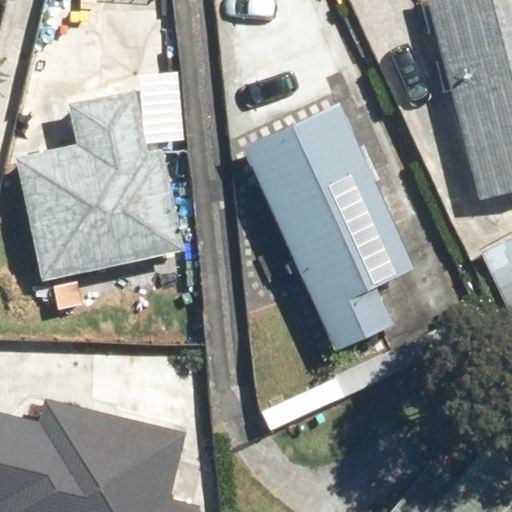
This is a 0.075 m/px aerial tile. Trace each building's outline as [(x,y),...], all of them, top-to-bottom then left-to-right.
[(511,0),(430,0),(474,185),(511,176),(511,0)] [(32,150),(55,270),(178,247),(148,87),(71,102),(79,141),(32,150)] [(252,144),(329,350),(398,324),(380,278),(419,264),(359,104),(252,144)] [(511,252),(499,260),(511,282),(511,252)] [(0,511),(204,511),(209,496),(170,486),(185,431),(47,394),(40,421),(0,410),(0,511)] [(511,511),(511,444),(501,436),(440,511),(511,511)]
